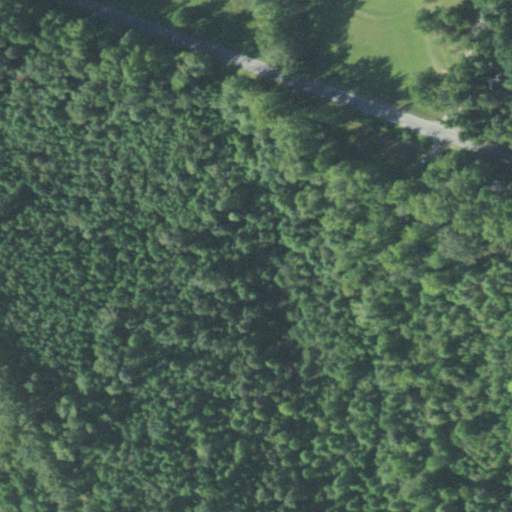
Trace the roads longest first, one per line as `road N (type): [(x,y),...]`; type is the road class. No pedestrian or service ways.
road 1 (tertiary): [(61,0),(511,156)]
road 2 (residential): [(484,0),(443,133)]
